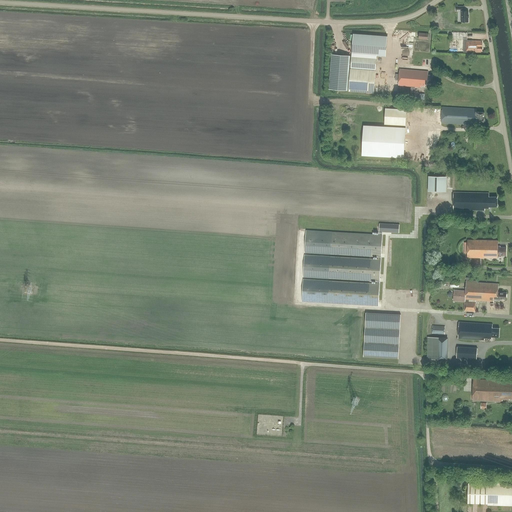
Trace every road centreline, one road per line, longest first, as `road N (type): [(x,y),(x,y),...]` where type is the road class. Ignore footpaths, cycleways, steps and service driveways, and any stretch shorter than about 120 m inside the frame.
road 1 (unclassified): [(438,0),(404,18),(324,22),(0,2)]
road 2 (track): [(302,364),(0,341)]
road 3 (unclassified): [(511,376),(302,364)]
road 4 (unclassified): [(511,181),(482,0)]
